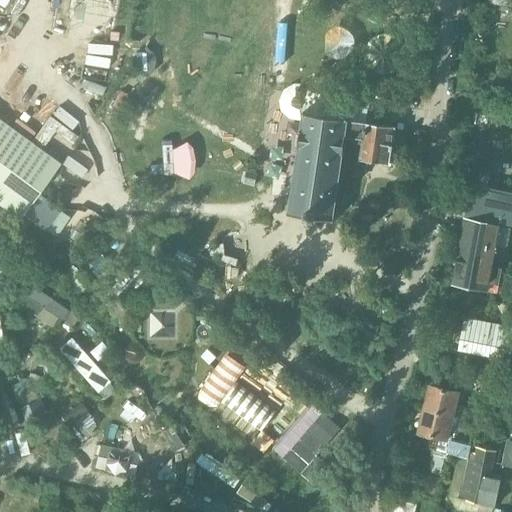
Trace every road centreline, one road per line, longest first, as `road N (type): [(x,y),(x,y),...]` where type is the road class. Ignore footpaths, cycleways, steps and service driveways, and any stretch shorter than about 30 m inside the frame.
road 1 (track): [(383,413),(344,398),(105,215),(100,156),(29,32),(33,0)]
road 2 (unclassified): [(368,511),(383,413),(421,293),(439,160)]
road 3 (residential): [(232,511),(0,460)]
road 4 (unclassified): [(439,160),(450,0)]
road 5 (track): [(327,258),(369,175),(435,184)]
